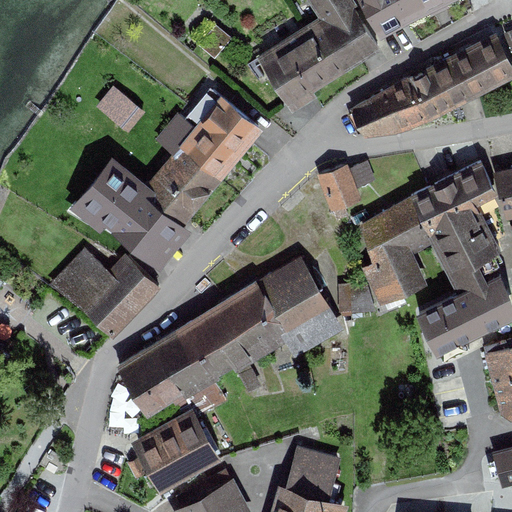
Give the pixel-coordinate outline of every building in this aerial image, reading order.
[(346,36),(365,22),(351,0),(311,0),(325,21),(334,16),(346,36)] [(381,31),(407,17),(398,0),(362,0),(365,5),(381,31)] [(398,0),(407,17),(441,0),(398,0)] [(290,100),(380,45),(365,22),(346,36),(334,16),(325,21),(265,59),(290,100)] [(511,70),(495,36),(454,57),(471,94),(511,73),(511,70)] [(454,57),(410,78),(429,116),(471,94),(454,57)] [(410,78),(354,108),(365,133),(378,127),(396,129),(412,124),(429,116),(410,78)] [(100,103),(133,130),(150,109),(117,82),(100,103)] [(218,177),(260,125),(214,90),(189,119),(199,127),(182,146),(218,177)] [(155,256),(218,177),(182,146),(199,127),(189,119),(182,114),(160,139),(176,152),(143,189),(110,163),(85,197),(155,256)] [(492,193),(496,191),(481,160),(413,196),(433,234),(462,293),(483,283),(473,262),(499,248),(480,211),(495,204),(492,193)] [(359,197),(346,164),(320,173),(337,217),(346,214),(342,203),(359,197)] [(511,167),(496,171),(507,211),(511,210),(511,167)] [(406,247),(433,234),(413,196),(364,224),(377,264),(406,247)] [(384,300),(422,282),(406,247),(377,264),(381,273),(372,277),(384,300)] [(112,335),(160,286),(130,257),(111,277),(85,252),(56,284),(82,306),(112,335)] [(308,267),(263,294),(284,328),(293,342),(330,320),(321,306),(329,301),(308,267)] [(462,293),(421,312),(439,350),(511,311),(511,305),(508,289),(500,274),(483,283),(462,293)] [(351,315),(380,304),(369,275),(340,286),(351,315)] [(256,282),(188,323),(216,369),(232,360),(235,364),(267,345),(264,340),(284,328),(263,294),(256,282)] [(211,372),(216,369),(188,323),(121,363),(149,410),(182,391),(196,414),(226,396),(211,372)] [(511,338),(487,346),(503,412),(511,417),(511,338)] [(195,416),(142,445),(164,484),(217,455),(195,416)] [(288,488),(283,487),(276,511),(336,511),(340,503),(327,498),(339,458),(299,447),(288,488)] [(511,447),(496,452),(504,481),(511,479),(511,447)] [(190,508),(182,511),(237,511),(247,507),(226,470),(183,494),(190,508)]
